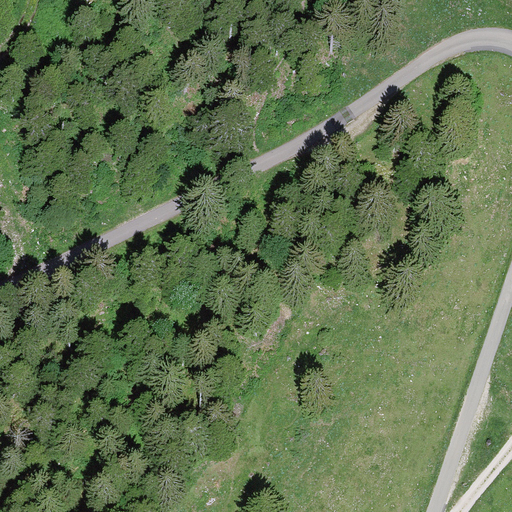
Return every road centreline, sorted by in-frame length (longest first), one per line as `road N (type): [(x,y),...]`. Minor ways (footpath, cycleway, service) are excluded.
road 1 (unclassified): [(511,44),(486,39),(448,47),(278,155),(0,290)]
road 2 (unclassified): [(433,511),(511,285)]
